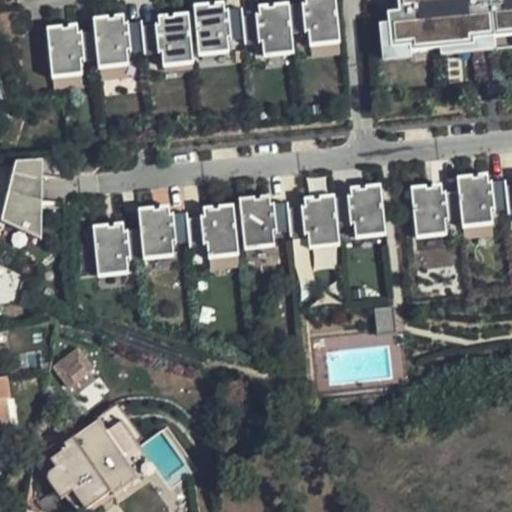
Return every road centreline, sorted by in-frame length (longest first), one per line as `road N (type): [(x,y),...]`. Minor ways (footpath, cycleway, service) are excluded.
road 1 (residential): [(364,154),(81,184)]
road 2 (residential): [(364,154),(351,0)]
road 3 (residential): [(511,138),(364,154)]
